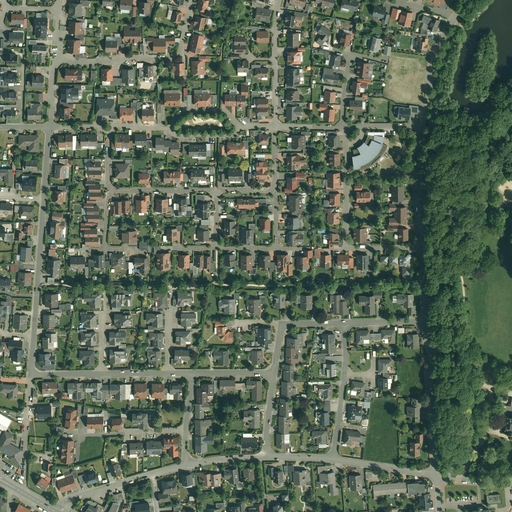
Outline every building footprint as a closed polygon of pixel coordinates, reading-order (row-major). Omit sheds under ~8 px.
[(120,0),(121,0),(120,9),(130,9),(131,9),(131,7),(131,0),(120,0)] [(205,0),(203,0),(199,0),(197,10),(204,11),(204,10),(206,7),(207,8),(208,1),(205,0)] [(353,1),(350,0),(342,0),(341,6),(351,9),(353,1)] [(147,2),(140,2),(139,12),(149,13),(149,3),(149,2),(147,2)] [(80,4),(69,3),(69,15),(81,16),(82,6),(82,4),(80,4)] [(385,8),(374,6),(372,14),(374,15),(375,16),(378,17),(379,16),(383,17),(384,13),(385,8)] [(263,9),(257,8),(255,19),(269,21),(270,10),(263,9)] [(402,10),(393,8),(391,18),(395,19),(396,18),(400,18),(402,10)] [(412,13),(402,10),(400,18),(398,23),(409,26),(412,13)] [(178,12),(173,11),(172,16),(171,16),(171,20),(171,21),(179,23),(182,13),(178,12)] [(303,13),(294,11),(294,16),(296,16),(296,19),(302,20),(303,13)] [(12,15),(12,24),(25,24),(25,15),(12,15)] [(294,16),(286,15),(286,17),(285,18),(284,20),(285,21),(285,25),(295,26),(296,19),(296,16),(294,16)] [(201,17),(197,16),(196,21),(195,21),(194,23),(195,23),(194,27),(201,29),(202,26),(204,27),(205,23),(207,24),(208,18),(201,17)] [(435,19),(432,17),(431,19),(424,16),(421,21),(429,24),(427,28),(435,32),(439,21),(436,19),(436,18),(435,19)] [(41,18),(36,18),(36,19),(34,19),(34,25),(36,25),(36,33),(40,34),(46,34),(46,29),(47,29),(47,18),(41,18)] [(331,32),(321,25),(319,28),(320,29),(318,32),(321,34),(319,37),(325,41),(327,38),(327,37),(331,32)] [(129,28),(124,28),(124,40),(128,40),(128,42),(132,42),(132,31),(129,31),(129,28)] [(135,31),(132,31),(132,42),(136,42),(136,40),(140,40),(140,28),(135,28),(135,31)] [(9,33),(9,43),(13,43),(13,41),(20,41),(20,43),(24,43),(24,31),(13,31),(13,33),(9,33)] [(259,32),(257,32),(257,41),(268,41),(268,32),(259,32)] [(292,33),(287,33),(287,45),(298,45),(298,33),(292,33)] [(350,35),(342,33),(341,38),(340,38),(339,40),(340,41),(339,44),(348,46),(350,38),(350,35)] [(199,35),(194,34),(192,42),(202,44),(204,36),(199,35)] [(245,36),(235,36),(235,44),(245,44),(245,36)] [(381,39),(371,36),(371,38),(370,38),(368,47),(368,49),(370,49),(369,51),(376,53),(376,51),(378,51),(379,47),(380,47),(381,43),(380,43),(381,39)] [(427,38),(417,37),(417,41),(418,41),(417,45),(416,46),(416,49),(417,50),(416,51),(421,51),(421,52),(424,53),(425,52),(426,49),(427,45),(426,45),(427,38)] [(115,42),(106,42),(106,51),(116,51),(116,46),(116,42),(115,42)] [(202,44),(192,42),(190,50),(195,51),(200,52),(202,44)] [(245,44),(235,44),(235,52),(239,52),(241,54),(243,52),(245,52),(245,44)] [(46,45),(32,45),(32,53),(38,53),(38,62),(45,62),(45,53),(46,53),(46,45)] [(391,47),(385,46),(383,54),(390,55),(391,47)] [(296,51),(291,51),(291,52),(287,52),(287,63),(300,63),(300,60),(299,60),(299,56),(302,56),(302,52),(296,52),(296,51)] [(17,55),(13,55),(13,53),(7,53),(7,63),(17,63),(17,55)] [(340,56),(331,54),(330,58),(329,59),(329,61),(330,62),(331,62),(330,65),(338,66),(340,56)] [(199,61),(192,61),(192,73),(201,73),(201,71),(203,71),(203,61),(199,61)] [(248,61),(238,61),(238,72),(246,72),(248,72),(248,69),(248,61)] [(368,63),(358,62),(356,75),(364,76),(367,77),(368,76),(369,64),(369,63),(368,63)] [(184,63),(175,63),(175,66),(173,66),(173,70),(175,70),(175,74),(183,74),(184,74),(184,69),(184,63)] [(153,66),(144,66),(144,68),(144,76),(152,76),(153,76),(153,75),(153,66)] [(74,69),(66,69),(66,74),(64,74),(64,79),(74,79),(74,69)] [(112,69),(102,69),(102,80),(110,80),(112,80),(112,78),(112,69)] [(133,69),(123,69),(123,78),(123,82),(133,82),(133,69)] [(260,69),(256,69),(256,77),(268,77),(268,69),(260,69)] [(17,74),(5,73),(5,82),(17,82),(17,74)] [(332,74),(326,73),(326,74),(325,82),(329,82),(329,83),(333,83),(334,83),(337,83),(338,75),(335,75),(335,74),(332,74)] [(43,76),(36,76),(32,75),(32,86),(43,87),(43,76)] [(357,82),(353,81),(352,93),(359,94),(360,87),(367,88),(367,83),(357,82)] [(248,86),(242,86),(242,91),(237,91),(237,95),(237,105),(245,105),(245,95),(247,95),(248,86)] [(74,88),(61,88),(61,99),(61,101),(68,101),(72,101),(72,98),(76,98),(76,94),(78,94),(78,90),(78,88),(74,88)] [(298,91),(287,91),(287,98),(287,99),(292,99),(298,99),(298,91)] [(332,91),(325,91),(324,101),(335,102),(336,92),(332,91)] [(16,92),(5,92),(5,100),(16,101),(16,92)] [(237,95),(225,95),(225,104),(233,104),(233,105),(237,105),(237,95)] [(114,100),(97,100),(97,114),(111,114),(114,114),(114,112),(114,100)] [(355,101),(350,101),(350,105),(350,108),(357,108),(357,110),(361,110),(362,101),(360,101),(355,101)] [(34,109),(28,110),(28,119),(41,119),(41,109),(40,109),(40,104),(34,104),(34,109)] [(418,106),(409,105),(409,108),(411,108),(410,113),(417,114),(418,106)] [(143,106),(142,106),(142,111),(142,120),(153,120),(153,109),(146,109),(146,106),(143,106)] [(292,107),(287,107),(287,109),(287,119),(296,119),(296,112),(301,112),(301,107),(292,107)] [(409,108),(399,107),(398,113),(397,119),(409,120),(410,113),(411,108),(409,108)] [(64,108),(60,108),(60,117),(69,117),(69,108),(64,108)] [(131,108),(125,108),(125,109),(120,109),(120,120),(133,120),(133,110),(133,108),(131,108)] [(327,109),(325,108),(325,110),(324,119),(333,120),(334,109),(327,109)] [(16,110),(7,110),(7,119),(15,119),(16,110)] [(362,146),(360,148),(357,150),(353,151),(354,157),(352,157),(354,167),(359,166),(360,171),(361,171),(360,170),(364,168),(368,167),(368,168),(369,167),(368,167),(371,165),(375,162),(375,163),(376,163),(374,160),(376,158),(378,160),(378,159),(380,156),(383,153),(383,154),(384,153),(383,153),(385,150),(386,146),(387,146),(381,143),(382,140),(383,137),(369,134),(368,138),(366,141),(365,144),(362,146)] [(89,135),(81,135),(81,140),(81,145),(89,145),(89,135)] [(97,135),(89,135),(89,145),(97,145),(97,143),(97,135)] [(146,135),(135,135),(135,144),(146,144),(146,140),(146,135)] [(262,135),(259,135),(259,136),(259,142),(261,142),(261,144),(262,144),(262,148),(266,148),(266,144),(268,144),(268,140),(267,140),(267,138),(268,137),(268,135),(262,135)] [(38,136),(20,136),(20,145),(29,145),(29,151),(38,151),(38,136)] [(331,136),(329,136),(329,146),(331,146),(332,147),(335,147),(336,146),(338,146),(338,136),(336,136),(331,136)] [(160,138),(156,138),(156,139),(156,142),(155,142),(155,145),(156,145),(156,148),(163,148),(164,148),(164,141),(164,139),(161,139),(160,138)] [(236,142),(228,142),(228,154),(236,154),(236,142)] [(178,143),(174,143),(171,143),(171,151),(171,153),(179,153),(179,150),(179,146),(179,143),(178,143)] [(189,145),(189,150),(189,156),(198,156),(198,145),(189,145)] [(206,145),(198,145),(198,156),(206,155),(206,150),(206,145)] [(330,154),(330,161),(331,161),(331,165),(339,165),(339,154),(334,154),(330,154)] [(290,156),(287,156),(287,158),(287,169),(296,169),(296,164),(299,164),(299,156),(290,156)] [(27,160),(27,164),(26,164),(26,169),(37,170),(38,160),(26,160),(27,160)] [(258,162),(256,162),(256,170),(267,170),(267,162),(265,162),(258,162)] [(125,164),(116,164),(116,177),(122,177),(124,175),(128,175),(128,164),(125,164)] [(59,165),(56,165),(55,177),(65,177),(66,166),(66,165),(59,165)] [(12,169),(4,169),(0,169),(0,176),(5,175),(5,182),(4,182),(5,183),(13,182),(13,170),(13,169),(12,169)] [(267,170),(256,170),(256,178),(265,178),(267,178),(267,170)] [(180,172),(166,172),(166,182),(180,182),(180,181),(180,174),(180,172)] [(144,174),(139,174),(139,183),(148,183),(148,177),(148,174),(145,174),(144,174)] [(296,177),(288,177),(288,188),(292,188),(296,188),(296,177)] [(28,180),(24,180),(24,183),(23,190),(28,190),(35,190),(36,179),(28,179),(28,180)] [(398,186),(392,186),(392,201),(398,200),(403,200),(403,186),(398,186)] [(58,191),(53,190),(53,200),(62,201),(63,191),(58,191)] [(370,192),(356,192),(356,202),(370,202),(370,192)] [(335,194),(330,194),(330,201),(330,204),(339,204),(339,194),(335,194)] [(166,199),(157,199),(157,209),(161,209),(161,211),(166,211),(167,211),(167,207),(167,204),(167,202),(166,202),(166,199)] [(186,199),(176,199),(176,210),(186,210),(186,206),(186,199)] [(246,199),(237,199),(232,199),(232,202),(234,202),(234,207),(238,207),(238,208),(246,208),(246,199)] [(255,199),(246,199),(246,208),(254,208),(254,207),(258,207),(258,202),(260,202),(260,199),(255,199)] [(142,200),(136,200),(137,211),(146,211),(146,200),(142,200)] [(122,201),(115,201),(115,206),(115,213),(111,213),(111,216),(122,216),(122,212),(122,201)] [(12,204),(1,203),(0,212),(11,213),(12,204)] [(34,207),(21,206),(21,215),(33,216),(34,207)] [(333,213),(329,213),(329,223),(338,223),(338,213),(333,213)] [(290,217),(288,217),(288,219),(288,228),(298,228),(298,217),(290,217)] [(262,219),(260,219),(260,229),(269,229),(269,219),(262,219)] [(64,222),(52,222),(51,228),(50,236),(60,237),(61,228),(64,228),(64,222)] [(227,222),(225,222),(225,225),(224,225),(224,230),(225,230),(225,234),(234,234),(234,230),(235,230),(235,225),(234,225),(234,222),(227,222)] [(176,229),(167,229),(167,236),(169,236),(169,240),(177,240),(177,231),(177,229),(176,229)] [(407,229),(398,229),(398,240),(407,240),(407,229)] [(132,230),(126,230),(125,231),(122,231),(122,241),(136,241),(136,231),(133,231),(132,230)] [(200,230),(198,231),(198,235),(199,235),(199,241),(208,240),(208,231),(200,230)] [(249,230),(241,230),(241,242),(251,242),(251,233),(251,230),(249,230)] [(332,233),(329,233),(329,235),(327,235),(324,235),(324,239),(327,239),(329,239),(329,245),(333,245),(333,243),(339,243),(339,240),(337,240),(337,233),(332,233)] [(295,234),(288,234),(288,244),(297,244),(297,240),(302,240),(302,235),(295,235),(295,234)] [(31,247),(21,246),(20,260),(23,261),(30,261),(31,247)] [(330,255),(323,255),(323,252),(318,252),(318,254),(318,257),(320,257),(320,266),(330,266),(330,255)] [(160,253),(157,253),(157,254),(157,264),(158,264),(158,269),(169,269),(169,261),(169,256),(169,253),(160,253)] [(407,255),(399,255),(399,256),(399,259),(399,265),(405,265),(406,265),(409,265),(409,257),(410,256),(408,254),(407,255)] [(104,255),(94,255),(94,266),(104,266),(104,261),(104,255)] [(124,256),(117,256),(116,255),(112,255),(112,266),(124,266),(124,265),(124,262),(124,256)] [(189,255),(179,255),(180,265),(184,265),(184,267),(189,267),(189,255)] [(234,255),(225,255),(225,261),(227,261),(227,265),(235,265),(235,261),(234,261),(234,255)] [(252,255),(241,255),(241,269),(250,269),(252,269),(252,268),(252,255)] [(270,255),(260,255),(260,267),(269,267),(270,267),(270,262),(270,255)] [(292,264),(289,264),(289,262),(288,262),(288,255),(278,255),(278,270),(283,270),(283,269),(287,269),(287,274),(292,274),(292,264)] [(349,255),(338,255),(338,258),(336,260),(338,261),(338,264),(347,264),(349,264),(349,258),(349,255)] [(368,255),(357,255),(357,267),(367,267),(368,267),(368,261),(368,255)] [(397,255),(389,255),(389,256),(389,259),(389,263),(397,263),(397,259),(397,256),(397,255)] [(304,257),(297,257),(297,268),(302,268),(304,267),(308,267),(308,257),(304,257)] [(148,258),(135,258),(135,265),(141,265),(141,272),(148,272),(148,258)] [(23,272),(19,271),(19,272),(19,280),(20,280),(20,284),(30,285),(31,272),(23,272)] [(10,279),(1,279),(0,288),(3,288),(3,289),(7,289),(7,288),(10,289),(10,279)] [(167,293),(154,293),(154,298),(158,298),(158,307),(163,307),(167,307),(167,293)] [(191,293),(178,293),(178,306),(182,306),(182,302),(192,302),(191,293)] [(285,293),(275,293),(272,293),(270,294),(270,297),(274,297),(274,298),(275,298),(275,303),(274,303),(274,307),(291,307),(291,300),(285,300),(285,293)] [(57,294),(46,294),(46,306),(57,306),(57,300),(59,300),(60,299),(60,296),(60,294),(57,294)] [(90,294),(84,294),(84,299),(90,299),(90,307),(100,307),(100,294),(90,294)] [(121,294),(111,294),(111,302),(112,302),(112,306),(121,306),(120,306),(120,302),(125,302),(125,305),(131,305),(131,297),(125,297),(125,294),(121,294)] [(412,295),(412,294),(407,294),(404,294),(404,295),(397,295),(397,296),(393,296),(393,302),(397,302),(397,301),(404,301),(404,307),(409,306),(412,307),(412,306),(412,295)] [(311,295),(296,295),(296,301),(301,301),(301,308),(311,309),(311,295)] [(346,301),(339,301),(339,295),(330,295),(331,303),(334,302),(334,309),(334,312),(341,312),(341,314),(347,314),(346,308),(346,301)] [(373,296),(359,296),(359,303),(365,303),(365,314),(374,313),(374,298),(374,296),(373,296)] [(234,299),(225,299),(225,300),(221,300),(220,299),(219,300),(220,301),(219,307),(225,307),(225,313),(233,313),(233,304),(234,304),(234,299)] [(260,299),(247,299),(247,306),(251,306),(251,314),(260,314),(260,299)] [(21,315),(15,314),(14,328),(25,329),(26,315),(21,315)] [(54,315),(44,314),(44,326),(54,327),(54,315)] [(124,314),(114,315),(114,322),(115,322),(115,326),(124,326),(124,322),(131,322),(130,315),(130,314),(124,314)] [(162,314),(147,314),(147,320),(153,319),(153,326),(154,326),(162,326),(162,314)] [(183,314),(181,314),(181,321),(182,321),(181,326),(191,326),(191,321),(195,321),(195,314),(189,314),(183,314)] [(87,315),(82,315),(82,320),(85,320),(85,327),(96,327),(96,315),(87,315)] [(223,327),(218,327),(218,334),(220,336),(223,339),(225,341),(232,341),(232,332),(230,332),(226,329),(226,327),(223,327)] [(270,328),(258,328),(258,343),(262,343),(268,343),(271,343),(270,328)] [(394,330),(382,331),(382,334),(382,338),(388,338),(388,343),(394,343),(394,330)] [(369,331),(357,331),(357,343),(363,343),(363,339),(368,339),(369,339),(369,334),(369,331)] [(119,332),(109,333),(110,340),(110,344),(119,344),(119,341),(121,341),(121,339),(126,339),(125,332),(119,332)] [(186,332),(176,332),(176,344),(185,344),(185,341),(190,341),(190,332),(186,332)] [(49,337),(43,337),(43,347),(52,347),(53,347),(53,341),(56,341),(56,333),(54,333),(49,333),(49,337)] [(87,333),(82,333),(82,339),(87,339),(87,344),(96,344),(96,333),(87,333)] [(154,333),(149,333),(150,338),(153,338),(153,347),(162,347),(162,333),(154,333)] [(303,333),(292,333),(292,338),(287,338),(287,344),(296,344),(302,344),(303,333)] [(330,334),(322,334),(322,338),(322,339),(322,343),(334,343),(334,334),(330,334)] [(418,334),(408,335),(408,347),(418,347),(418,334)] [(22,341),(9,340),(9,343),(9,349),(13,349),(21,350),(22,341)] [(334,343),(322,343),(322,347),(322,348),(322,353),(331,352),(335,352),(334,343)] [(287,348),(286,361),(295,361),(298,361),(298,355),(295,355),(295,348),(294,347),(287,348)] [(21,350),(13,349),(13,355),(12,355),(12,358),(12,359),(12,360),(22,360),(23,350),(21,350)] [(119,350),(110,351),(110,358),(111,363),(119,363),(119,358),(126,358),(126,350),(125,350),(119,350)] [(188,351),(175,350),(175,363),(179,363),(179,359),(189,359),(189,351),(188,351)] [(228,350),(219,350),(219,351),(214,351),(214,357),(214,358),(215,358),(219,357),(219,364),(227,364),(227,356),(228,356),(228,350)] [(256,350),(252,350),(252,351),(252,363),(262,363),(262,350),(256,350)] [(88,351),(80,351),(80,358),(85,358),(85,366),(94,366),(94,351),(88,351)] [(153,351),(149,351),(149,357),(152,357),(152,366),(160,366),(160,351),(153,351)] [(50,353),(39,353),(39,364),(43,364),(43,368),(46,368),(46,364),(50,364),(50,361),(52,361),(52,356),(50,356),(50,353)] [(392,360),(379,360),(379,372),(383,372),(387,372),(387,366),(392,366),(392,360)] [(335,364),(323,364),(323,370),(323,376),(327,376),(335,376),(335,364)] [(286,365),(284,365),(284,378),(285,378),(293,378),(296,378),(296,373),(292,373),(292,365),(286,365)] [(383,379),(379,379),(379,389),(387,389),(387,383),(391,383),(391,379),(389,379),(387,379),(383,379)] [(235,381),(220,381),(220,396),(227,396),(226,389),(229,389),(229,390),(235,390),(235,383),(235,381)] [(261,381),(253,381),(253,382),(246,382),(246,384),(246,388),(247,388),(247,387),(253,387),(253,400),(261,400),(261,387),(260,387),(260,381),(261,381)] [(285,382),(282,382),(282,399),(289,399),(292,399),(292,382),(285,382)] [(364,384),(353,382),(351,390),(358,391),(357,395),(363,396),(363,392),(364,384)] [(81,383),(73,383),(73,384),(68,384),(68,393),(73,393),(73,399),(81,399),(81,390),(81,384),(81,383)] [(93,384),(84,384),(84,390),(94,390),(94,391),(96,391),(96,397),(101,397),(101,393),(105,393),(105,386),(101,386),(101,383),(94,383),(93,384)] [(213,384),(204,384),(203,389),(197,389),(197,404),(207,404),(207,394),(213,394),(213,384)] [(17,386),(1,385),(0,391),(5,392),(5,390),(10,391),(10,392),(9,399),(16,399),(16,398),(16,397),(16,395),(17,391),(16,391),(17,386)] [(120,385),(110,385),(110,393),(110,394),(117,394),(118,400),(124,400),(124,398),(124,385),(120,385)] [(181,385),(170,385),(170,393),(170,394),(176,394),(176,399),(181,399),(181,385)] [(331,399),(331,385),(318,385),(319,391),(323,391),(324,399),(331,399)] [(421,398),(411,398),(411,407),(407,407),(407,416),(415,416),(415,415),(418,415),(418,413),(419,413),(419,408),(421,408),(421,407),(422,407),(422,406),(422,405),(421,404),(421,398)] [(511,398),(510,406),(509,406),(504,405),(503,408),(504,408),(503,413),(508,414),(508,416),(511,417),(511,415),(511,398)] [(282,399),(280,399),(280,412),(289,412),(292,412),(292,407),(289,407),(289,399),(282,399)] [(197,404),(195,404),(195,419),(195,420),(204,420),(204,408),(207,408),(207,410),(209,410),(209,404),(207,404),(197,404)] [(50,406),(38,406),(38,418),(43,418),(43,415),(51,415),(51,407),(50,406)] [(357,407),(349,406),(348,419),(354,419),(354,415),(361,415),(361,407),(357,407)] [(76,410),(67,409),(65,428),(74,429),(75,423),(76,423),(77,416),(75,416),(76,410)] [(250,410),(249,410),(249,411),(244,411),(244,420),(248,420),(249,420),(250,420),(250,421),(250,422),(251,422),(251,427),(259,427),(259,410),(250,410)] [(22,450),(10,442),(14,435),(6,430),(12,420),(1,413),(0,412),(0,447),(4,450),(0,456),(0,457),(19,469),(22,450)] [(326,412),(323,412),(316,413),(316,419),(318,419),(320,421),(320,425),(328,424),(328,412),(326,412)] [(146,414),(132,414),(133,423),(138,423),(138,422),(141,422),(141,427),(140,427),(140,428),(147,428),(146,414)] [(281,416),(279,416),(279,430),(288,430),(288,422),(291,422),(291,416),(289,416),(281,416)] [(95,418),(87,418),(87,428),(95,428),(95,418)] [(121,419),(112,420),(112,428),(122,428),(121,424),(121,419)] [(204,420),(195,420),(196,420),(197,420),(197,425),(196,425),(196,436),(205,436),(205,425),(211,425),(211,420),(204,420)] [(325,443),(325,431),(313,432),(313,437),(317,437),(317,444),(325,443)] [(360,433),(346,431),(344,443),(350,444),(351,439),(359,440),(360,433)] [(279,434),(277,434),(277,439),(277,447),(277,448),(286,448),(286,442),(285,434),(279,434)] [(205,436),(196,436),(197,436),(197,442),(196,442),(196,451),(206,451),(206,442),(213,442),(213,436),(205,436)] [(177,438),(164,439),(164,441),(164,447),(164,448),(169,447),(171,447),(171,453),(177,453),(177,447),(177,438)] [(243,438),(242,438),(242,446),(245,446),(245,448),(254,448),(254,446),(257,446),(257,438),(254,438),(243,438)] [(73,441),(63,440),(62,451),(73,452),(73,449),(72,449),(73,441)] [(161,442),(146,442),(147,447),(147,454),(162,453),(161,447),(161,442)] [(416,442),(410,442),(410,455),(420,455),(420,443),(420,442),(416,442)] [(143,443),(130,444),(130,454),(137,453),(138,456),(143,456),(143,454),(143,448),(143,443)] [(73,452),(62,451),(61,462),(71,462),(72,455),(73,455),(73,452)] [(118,463),(109,466),(112,475),(120,473),(118,463)] [(253,467),(244,468),(245,481),(254,480),(254,478),(253,467)] [(237,468),(229,469),(229,470),(224,470),(224,477),(229,476),(230,483),(236,482),(238,482),(238,481),(237,468)] [(294,472),(290,472),(291,479),(294,478),(294,484),(299,484),(299,482),(305,482),(305,480),(309,480),(309,485),(310,485),(309,473),(307,473),(307,470),(302,471),(294,472)] [(282,471),(273,471),(274,476),(274,478),(276,478),(276,481),(282,481),(282,471)] [(85,475),(85,476),(87,483),(87,484),(98,481),(95,472),(85,475)] [(320,482),(317,482),(317,487),(321,487),(320,482),(329,482),(330,492),(332,492),(332,495),(338,495),(337,488),(335,488),(334,472),(326,473),(319,473),(319,474),(320,482)] [(203,474),(202,475),(203,482),(203,485),(204,485),(204,484),(211,484),(210,475),(210,473),(206,474),(203,474)] [(84,474),(78,476),(78,477),(80,485),(87,483),(85,476),(85,475),(84,474)] [(191,474),(180,475),(182,485),(192,484),(193,484),(192,478),(191,474)] [(210,475),(211,484),(211,486),(211,485),(218,484),(218,485),(218,483),(218,474),(217,474),(214,474),(210,475)] [(361,475),(350,476),(350,481),(352,481),(352,490),(362,489),(361,475)] [(44,479),(40,477),(36,485),(44,489),(50,480),(47,479),(48,478),(46,476),(44,479)] [(73,476),(65,478),(69,489),(77,487),(74,479),(73,476)] [(58,481),(57,481),(58,484),(61,492),(69,489),(65,478),(58,481)] [(176,480),(162,482),(164,494),(165,494),(177,492),(176,480)] [(407,482),(373,485),(374,496),(408,493),(407,484),(408,484),(407,482)] [(424,484),(419,484),(419,483),(408,484),(407,484),(408,493),(408,494),(418,493),(418,495),(421,494),(422,497),(421,497),(420,498),(421,508),(428,507),(430,507),(429,497),(427,497),(426,489),(424,489),(424,484)] [(122,493),(113,495),(114,499),(115,502),(124,499),(122,493)] [(500,494),(486,495),(487,504),(501,503),(500,494)] [(104,507),(103,509),(108,511),(110,508),(113,502),(114,501),(109,498),(104,507)] [(87,501),(86,502),(84,506),(83,505),(80,509),(82,510),(80,511),(107,511),(108,511),(103,509),(104,507),(94,502),(91,501),(90,501),(88,501),(87,501)] [(108,511),(107,511),(114,511),(118,504),(113,502),(110,508),(108,511)] [(138,504),(135,505),(136,507),(136,511),(149,511),(148,503),(138,504)] [(279,503),(275,503),(275,505),(272,505),(272,511),(283,511),(283,504),(279,504),(279,503)]
